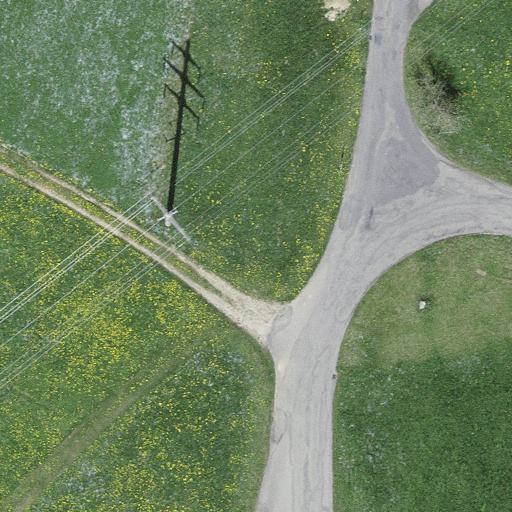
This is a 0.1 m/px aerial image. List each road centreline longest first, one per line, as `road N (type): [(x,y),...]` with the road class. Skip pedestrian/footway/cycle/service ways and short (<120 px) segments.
road 1 (track): [(317,350),(0,157)]
road 2 (unclassified): [(376,179),(317,350),(308,511)]
road 3 (unclassified): [(390,0),(376,179)]
road 4 (unclassified): [(511,211),(376,179)]
